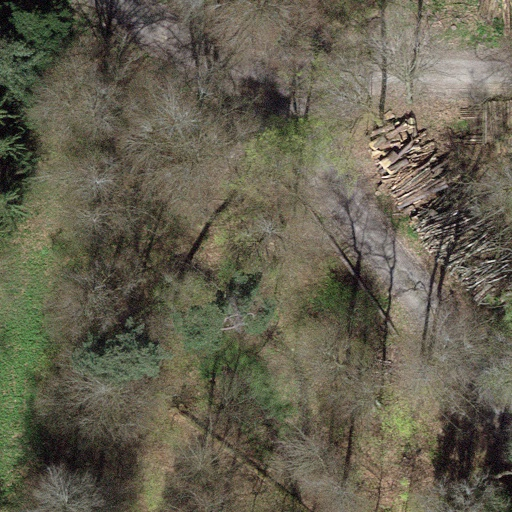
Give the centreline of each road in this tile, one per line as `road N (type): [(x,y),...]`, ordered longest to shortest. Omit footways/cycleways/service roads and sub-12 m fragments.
road 1 (track): [(156,49),(368,254),(511,438)]
road 2 (track): [(511,71),(156,49),(97,0)]
